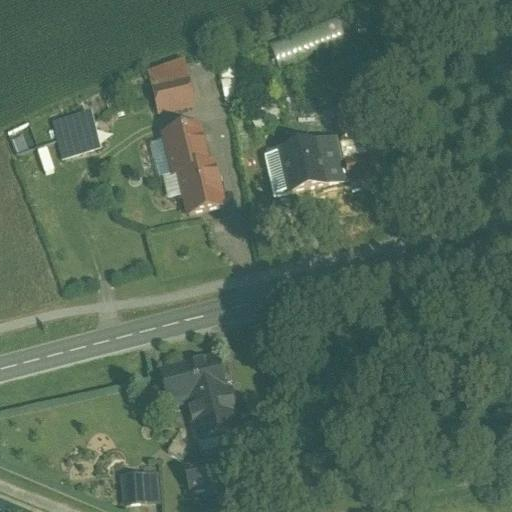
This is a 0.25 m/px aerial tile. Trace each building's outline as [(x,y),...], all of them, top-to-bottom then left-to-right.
[(271,43),(281,68),(349,40),(339,15),(271,43)] [(188,82),(153,91),(159,118),(195,110),(188,82)] [(101,115),(58,124),(67,164),(109,155),(101,115)] [(200,133),(165,141),(174,181),(180,179),(190,222),(225,213),(215,171),(209,172),(200,133)] [(383,149),(357,154),(358,164),(345,166),(350,186),(389,177),(383,149)] [(347,203),(346,197),(338,199),(339,205),(324,208),(333,246),(378,235),(369,198),(347,203)] [(219,365),(181,374),(164,379),(169,402),(187,398),(190,410),(195,432),(198,444),(223,438),(224,441),(241,437),(232,399),(227,400),(219,365)] [(195,432),(183,435),(169,457),(184,467),(194,451),(198,444),(195,432)] [(211,465),(186,472),(192,497),(217,491),(217,489),(209,491),(203,469),(211,467),(211,465)] [(145,481),(124,483),(127,511),(147,509),(145,481)]
